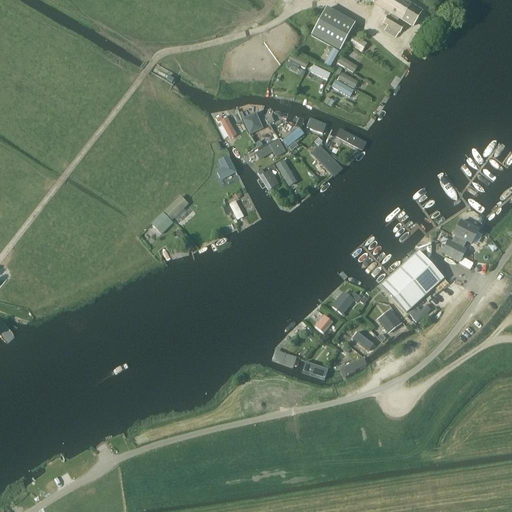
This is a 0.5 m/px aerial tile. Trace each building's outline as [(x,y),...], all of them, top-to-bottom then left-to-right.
[(404,0),(378,0),(375,5),(392,16),(391,18),(388,16),(382,24),(386,27),(383,32),(395,39),(399,34),(400,34),(405,26),(397,22),(399,20),(413,28),(422,11),(404,0)] [(326,8),(311,37),(339,52),(355,24),(326,8)] [(361,53),(367,44),(354,36),(348,45),(361,53)] [(331,51),(323,66),(329,68),(336,53),(331,51)] [(305,68),(307,62),(292,55),(290,60),(305,68)] [(338,64),(341,65),(353,72),(356,67),(342,58),(338,64)] [(327,81),(330,75),(314,67),(311,74),(327,81)] [(341,74),(338,80),(354,89),(358,83),(341,74)] [(336,82),(332,88),(349,98),(353,91),(336,82)] [(350,115),(354,107),(332,96),(328,106),(332,107),(332,106),(350,115)] [(242,117),(247,129),(263,123),(257,111),(252,114),(252,113),(242,117)] [(220,122),(230,140),(237,136),(227,118),(223,120),(221,117),(215,119),(218,124),(220,122)] [(271,117),(266,119),(269,125),(274,122),(271,117)] [(306,127),(321,133),(325,124),(309,118),(306,127)] [(367,143),(340,130),(335,138),(362,152),(367,143)] [(298,131),(283,142),(288,148),(293,145),(291,143),(302,135),(298,131)] [(275,134),(270,137),(273,143),(278,139),(275,134)] [(271,146),(256,154),(259,159),(274,151),(277,157),(286,153),(279,141),(271,146)] [(296,143),(289,148),(292,151),(299,146),(296,143)] [(335,175),(342,168),(323,150),(316,156),(335,175)] [(227,177),(235,173),(227,158),(219,162),(223,169),(218,172),(217,174),(220,180),(223,181),(226,179),(227,177)] [(281,161),(273,166),(276,169),(277,171),(286,185),(292,181),(283,167),(285,166),(281,161)] [(270,173),(269,171),(264,174),(272,188),(278,185),(270,173)] [(164,212),(172,220),(188,205),(180,197),(164,212)] [(243,218),(235,202),(229,205),(238,221),(243,218)] [(161,235),(165,231),(173,223),(163,213),(151,224),(161,235)] [(453,235),(455,236),(452,242),(448,240),(441,253),(459,263),(466,250),(463,248),(466,241),(471,244),(478,231),(460,222),(453,235)] [(177,231),(175,233),(175,234),(180,240),(181,239),(183,241),(186,238),(179,230),(177,232),(177,231)] [(391,278),(382,287),(406,313),(443,279),(419,253),(391,278)] [(470,261),(462,257),(459,264),(469,269),(472,263),(472,262),(470,261)] [(331,307),(342,316),(354,301),(356,303),(359,299),(354,295),(351,298),(343,292),(331,307)] [(364,297),(359,302),(364,305),(368,300),(364,297)] [(417,308),(409,315),(416,323),(430,311),(426,306),(420,312),(417,308)] [(386,323),(382,325),(388,334),(401,324),(392,313),(385,318),(383,319),(386,323)] [(324,315),(314,327),(323,334),(333,323),(324,315)] [(358,334),(353,340),(369,353),(374,347),(358,334)] [(309,335),(307,338),(310,340),(314,343),(316,341),(309,335)] [(358,344),(353,349),(357,353),(362,349),(358,344)] [(281,363),(292,368),(297,358),(286,354),(275,349),(270,360),(281,363)] [(339,370),(342,376),(348,374),(348,375),(356,372),(356,370),(367,365),(364,359),(339,370)] [(308,363),(305,372),(325,379),(328,371),(308,363)]
